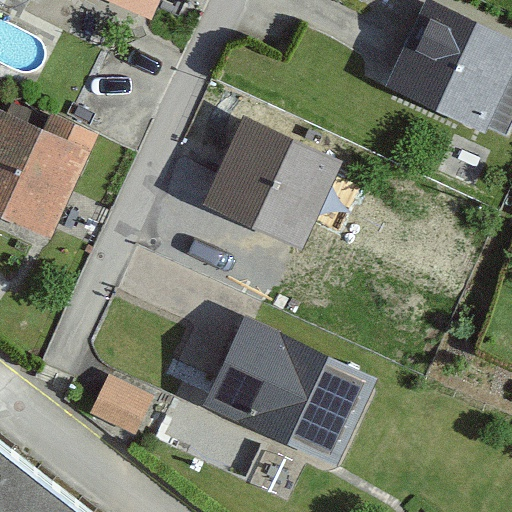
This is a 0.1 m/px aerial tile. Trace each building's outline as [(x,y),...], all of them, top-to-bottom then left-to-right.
[(158,0),(106,0),(151,18),(158,0)] [(511,59),(511,42),(424,0),(385,86),(479,131),(511,59)] [(89,160),(0,119),(0,225),(40,246),(89,160)] [(343,167),(239,122),(198,202),(304,251),(343,167)] [(0,285),(9,272),(0,265),(0,285)] [(378,386),(240,316),(197,410),(334,474),(378,386)] [(49,511),(0,473),(0,511),(49,511)]
